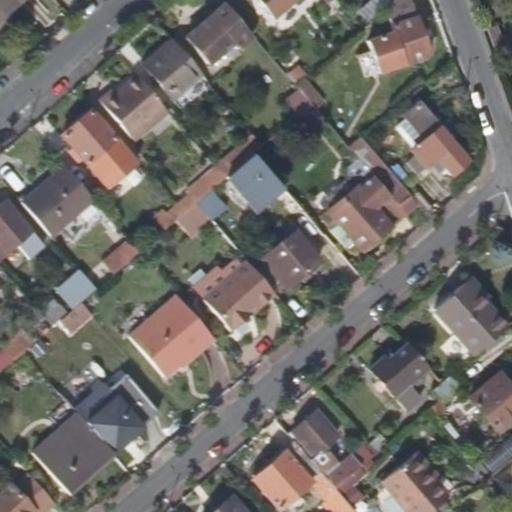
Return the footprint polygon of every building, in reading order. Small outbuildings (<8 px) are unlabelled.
[(17,0),(0,0),(0,10),(13,0),(15,2),(17,0)] [(259,0),(274,17),(293,0),(259,0)] [(347,10),(338,0),(326,0),(340,16),(347,10)] [(428,54),(410,0),(392,0),(384,7),(402,62),(428,54)] [(238,48),(252,35),(226,5),(188,37),(209,61),(232,41),(238,48)] [(202,74),(172,39),(143,63),(173,98),(202,74)] [(165,109),(136,74),(115,92),(111,88),(98,99),(130,138),(165,109)] [(323,102),(302,77),(294,84),(310,103),(315,109),(323,102)] [(304,134),(323,118),(315,109),(310,103),(291,119),(304,134)] [(134,142),(169,113),(165,109),(130,138),(134,142)] [(137,164),(91,110),(63,134),(74,146),(69,151),(79,162),(84,158),(109,188),(137,164)] [(467,159),(440,126),(410,150),(417,158),(410,165),(418,174),(435,159),(448,175),(467,159)] [(410,195),(359,136),(347,146),(363,164),(391,197),(398,205),(410,195)] [(281,186),(252,153),(225,176),(255,210),(281,186)] [(42,226),(85,189),(56,156),(14,193),(42,226)] [(377,209),(391,197),(363,164),(348,177),(355,186),(328,210),(339,222),(331,229),(344,244),(352,237),(363,250),(391,225),(377,209)] [(211,189),(223,178),(214,167),(202,178),(211,189)] [(328,210),(355,186),(348,177),(320,201),(328,210)] [(195,202),(211,189),(202,178),(186,192),(189,196),(182,201),(188,208),(195,202)] [(391,225),(405,213),(398,205),(391,197),(377,209),(391,225)] [(42,245),(5,201),(0,204),(0,258),(16,243),(28,258),(42,245)] [(188,208),(182,201),(175,208),(181,215),(188,208)] [(210,219),(195,202),(188,208),(181,215),(175,220),(184,230),(191,223),(197,230),(210,219)] [(175,220),(181,215),(175,208),(166,215),(173,222),(175,220)] [(173,222),(166,215),(163,211),(156,217),(165,229),(173,222)] [(190,236),(197,230),(191,223),(184,230),(190,236)] [(276,296),(318,260),(294,231),(263,257),(256,249),(245,259),(246,261),(274,293),(276,296)] [(124,265),(138,253),(128,240),(113,253),(124,265)] [(231,331),(274,293),(246,261),(202,299),(231,331)] [(82,302),(95,290),(82,273),(59,291),(73,309),(82,302)] [(505,327),(469,284),(455,296),(452,292),(433,307),(473,355),(505,327)] [(35,309),(52,328),(59,321),(67,314),(50,295),(35,309)] [(213,339),(176,296),(129,337),(163,377),(183,359),(186,363),(213,339)] [(67,314),(59,321),(70,334),(92,315),(82,302),(73,309),(67,314)] [(35,342),(43,335),(32,323),(7,343),(18,357),(23,352),(35,342)] [(43,335),(35,342),(41,349),(58,334),(52,328),(43,335)] [(407,384),(427,367),(407,343),(396,352),(390,350),(368,368),(404,410),(419,398),(407,384)] [(453,372),(464,363),(456,353),(432,373),(441,383),(453,372)] [(442,403),(464,384),(453,372),(441,383),(431,391),(438,399),(442,403)] [(511,418),(511,388),(498,373),(469,398),(497,431),(511,418)] [(111,454),(141,428),(115,399),(85,424),(111,454)] [(442,403),(438,399),(427,410),(435,420),(447,409),(442,403)] [(317,450),(334,434),(315,411),(293,430),(312,454),(307,457),(334,488),(358,468),(361,465),(352,454),(338,466),(325,451),(320,454),(317,450)] [(67,493),(111,454),(85,424),(81,419),(64,434),(69,439),(57,449),(48,439),(32,453),(67,493)] [(379,435),(365,448),(372,455),(386,443),(379,435)] [(277,509),(313,478),(332,501),(329,504),(335,511),(351,511),(353,511),(350,508),(334,488),(307,457),(293,440),(250,478),(277,509)] [(429,511),(449,495),(428,469),(430,466),(418,451),(382,480),(408,511),(429,511)] [(365,476),(358,468),(334,488),(350,508),(363,498),(353,486),(365,476)] [(33,511),(35,511),(42,511),(53,502),(29,474),(14,486),(13,485),(0,495),(0,511),(33,511)] [(245,511),(231,495),(210,511),(245,511)]
